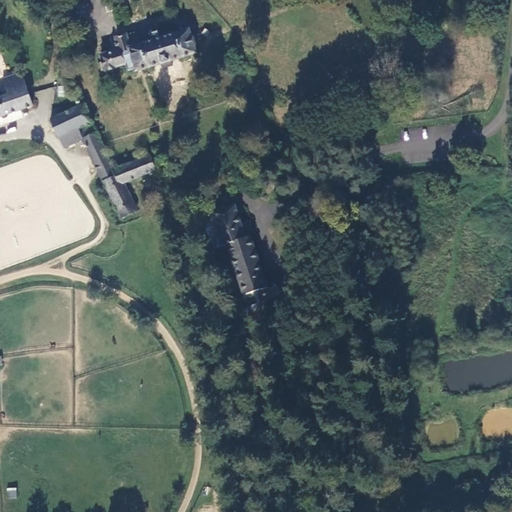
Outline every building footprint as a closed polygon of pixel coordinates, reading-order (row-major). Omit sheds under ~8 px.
[(162,65),(171,62),(196,53),(190,32),(140,48),(135,34),(116,40),(119,51),(101,57),(102,61),(100,62),(104,74),(107,73),(108,75),(115,72),(115,70),(128,66),(130,71),(135,70),(136,73),(162,65)] [(0,116),(32,105),(21,71),(1,79),(5,93),(0,95),(0,116)] [(78,129),(85,126),(85,122),(89,121),(87,118),(90,117),(89,114),(90,113),(86,104),(85,104),(83,102),(48,118),(58,137),(78,129)] [(419,138),(427,136),(424,127),(416,129),(419,138)] [(63,148),(82,140),(82,138),(78,129),(58,137),(63,148)] [(82,140),(101,180),(113,175),(111,169),(103,149),(96,131),(82,138),(82,140)] [(124,183),(156,171),(149,154),(111,169),(113,175),(101,180),(118,215),(135,205),(124,183)] [(255,233),(252,221),(243,224),(240,215),(245,214),(243,209),(238,210),(237,207),(214,215),(224,248),(228,247),(245,296),(271,290),(251,234),(255,233)] [(218,249),(224,248),(214,215),(206,218),(205,223),(213,247),(218,249)] [(16,487),(7,487),(7,498),(16,498),(16,487)]
